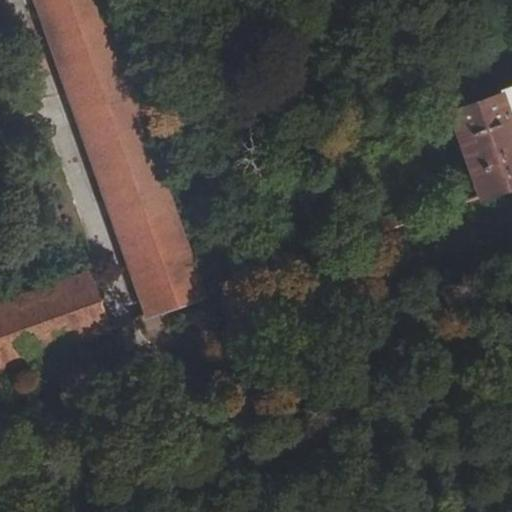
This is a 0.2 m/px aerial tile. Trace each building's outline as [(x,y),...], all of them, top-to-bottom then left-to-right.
[(37,0),(143,301),(132,305),(117,310),(115,311),(120,324),(204,293),(185,238),(190,235),(186,226),(189,225),(185,216),(193,213),(189,202),(174,206),(102,0),(37,0)] [(511,90),(496,96),(492,88),(473,96),(465,75),(422,91),(430,114),(450,108),(481,196),(511,185),(511,90)] [(354,143),(345,146),(354,172),(364,169),(354,143)] [(364,169),(354,172),(376,233),(410,221),(405,209),(380,217),(364,169)] [(90,270),(0,302),(0,366),(83,338),(120,324),(115,311),(106,314),(90,270)] [(403,320),(396,300),(383,305),(390,325),(403,320)]
